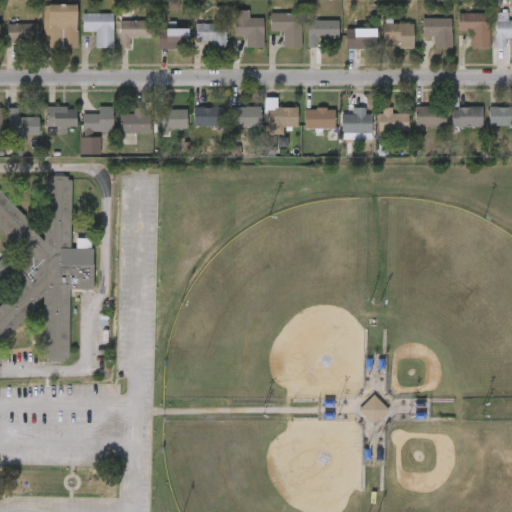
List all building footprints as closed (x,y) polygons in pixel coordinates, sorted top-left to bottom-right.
[(47,35),(47,4),(76,4),(76,48),(58,48),(58,35),(47,35)] [(248,11),(248,18),(262,18),(262,44),(247,44),(247,38),(233,38),(233,11),(248,11)] [(301,48),(283,48),(283,32),(269,32),(269,13),(301,13),(301,48)] [(112,14),(112,48),(94,48),(94,32),(81,32),(81,14),(112,14)] [(470,32),(457,32),(457,14),(488,14),(488,48),(470,48),(470,32)] [(32,47),(43,46),(43,60),(62,60),(61,16),(32,17),(32,47)] [(432,48),(432,36),(421,36),(421,19),(451,19),(451,48),(432,48)] [(150,21),(150,40),(119,40),(119,21),(150,21)] [(317,38),(317,48),(307,48),(307,21),(338,21),(338,38),(317,38)] [(495,48),(495,21),(511,21),(511,40),(505,40),(505,48),(495,48)] [(219,48),(229,48),(229,60),(248,59),(247,30),(233,30),(233,22),(218,23),(219,48)] [(225,24),(225,48),(209,48),(209,42),(196,42),(196,24),(225,24)] [(412,24),(412,49),(385,49),(385,24),(412,24)] [(6,42),(6,25),(36,25),(36,42),(6,42)] [(67,44),(79,43),(80,60),(98,60),(97,25),(66,26),(67,44)] [(286,59),(285,25),(254,26),(255,44),(267,44),(268,60),(286,59)] [(442,44),(455,44),(456,60),(474,60),(473,25),(442,25),(442,44)] [(188,28),(188,49),(157,49),(157,28),(188,28)] [(376,28),(376,49),(345,49),(345,28),(376,28)] [(418,49),(417,60),(435,60),(436,31),(406,30),(406,48),(418,49)] [(104,60),(114,60),(114,51),(135,50),(134,32),(103,33),(104,60)] [(322,32),(291,33),(292,60),(302,60),(302,51),(323,50),(322,32)] [(0,53),(22,53),(22,35),(0,35),(0,53)] [(179,35),(179,53),(195,53),(194,59),(209,60),(210,36),(179,35)] [(398,58),(398,36),(367,35),(367,57),(398,58)] [(360,59),(360,40),(329,41),(330,61),(360,59)] [(171,41),(142,41),(142,61),(171,62),(171,41)] [(74,126),(66,126),(66,132),(54,132),(54,128),(45,128),(45,106),(74,106),(74,126)] [(259,106),(259,127),(229,127),(229,106),(259,106)] [(81,132),(81,114),(97,114),(97,107),(112,107),(112,132),(81,132)] [(223,107),(223,126),(193,126),(193,107),(223,107)] [(267,135),(267,108),(296,107),(296,126),(283,126),(283,134),(267,135)] [(451,128),(451,107),(481,107),(481,128),(451,128)] [(39,137),(6,138),(6,108),(17,108),(17,118),(38,117),(39,137)] [(149,113),(149,133),(118,133),(118,114),(132,114),(132,108),(143,108),(143,113),(149,113)] [(185,128),(155,128),(155,108),(185,108),(185,128)] [(303,128),(303,108),(334,108),(334,128),(303,128)] [(364,108),(364,114),(370,114),(370,132),(346,132),(346,108),(364,108)] [(391,114),(407,114),(407,131),(377,131),(377,108),(391,108),(391,114)] [(444,127),(418,127),(418,108),(444,108),(444,127)] [(511,126),(488,126),(488,108),(511,108),(511,126)] [(282,139),(282,119),(261,119),(261,110),(250,111),(251,147),(267,146),(267,139),(282,139)] [(244,139),(245,119),(214,118),(214,138),(244,139)] [(399,139),(429,139),(430,119),(399,118),(399,139)] [(504,119),(473,118),(472,137),(503,138),(504,119)] [(60,119),(30,120),(30,139),(41,139),(41,146),(51,146),(51,140),(60,139),(60,119)] [(66,143),(97,145),(98,119),(83,119),(83,126),(67,125),(66,143)] [(178,119),(177,138),(205,138),(206,119),(178,119)] [(356,126),(349,126),(349,120),(336,119),(335,126),(325,125),(324,145),(355,146),(356,126)] [(363,144),(393,143),(392,125),(376,125),(376,119),(363,120),(363,144)] [(436,139),(467,139),(466,119),(436,119),(436,139)] [(0,120),(0,146),(23,146),(23,129),(3,129),(3,120),(0,120)] [(288,121),(288,141),(319,140),(319,120),(288,121)] [(171,122),(141,122),(141,141),(171,141),(171,122)] [(104,124),(103,145),(134,146),(134,124),(104,124)] [(28,308),(26,368),(31,373),(52,373),(54,301),(77,302),(78,261),(55,260),(56,212),(39,231),(39,207),(29,207),(28,246),(10,230),(0,230),(0,233),(0,243),(19,261),(18,299),(0,318),(0,334),(6,334),(6,320),(12,325),(28,308)]
